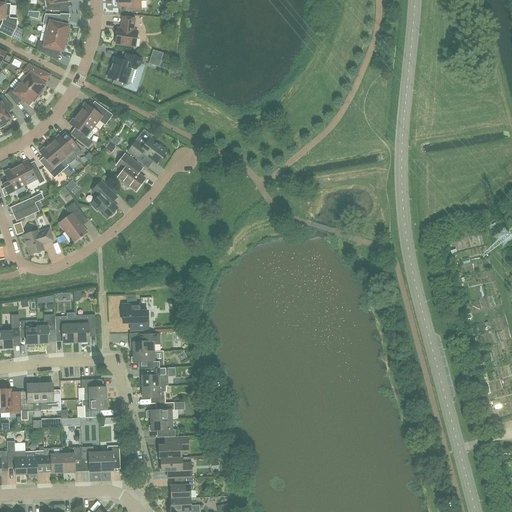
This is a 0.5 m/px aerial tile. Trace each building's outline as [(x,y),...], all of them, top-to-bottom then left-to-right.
[(60,11),(59,3),(71,2),(70,0),(47,0),(44,0),(45,11),(60,11)] [(118,0),(118,1),(118,7),(126,6),(126,10),(141,9),(140,2),(144,1),(145,0),(118,0)] [(10,18),(11,5),(0,3),(0,18),(2,19),(2,23),(0,27),(0,32),(11,38),(17,27),(17,19),(10,18)] [(68,40),(70,32),(68,31),(69,26),(58,23),(60,16),(45,15),(43,25),(48,26),(46,34),(68,40)] [(133,31),(135,19),(123,17),(121,30),(118,29),(116,44),(135,47),(137,39),(139,37),(137,34),(138,32),(133,31)] [(66,47),(68,40),(46,34),(44,43),(39,41),(36,51),(50,57),(52,49),(63,52),(64,47),(66,47)] [(153,51),(151,58),(161,60),(163,54),(153,51)] [(115,59),(108,79),(126,84),(131,69),(138,71),(142,60),(126,54),(123,61),(115,59)] [(161,60),(151,58),(149,64),(158,67),(161,60)] [(9,66),(2,62),(0,64),(0,68),(3,72),(9,66)] [(39,97),(44,91),(43,90),(46,86),(37,78),(43,72),(29,65),(23,72),(27,76),(22,83),(39,97)] [(39,97),(22,83),(13,93),(11,90),(7,94),(15,104),(20,99),(29,106),(32,102),(34,103),(39,97)] [(0,127),(1,129),(8,125),(7,123),(12,120),(6,110),(12,107),(3,95),(0,96),(0,127)] [(94,110),(85,103),(81,108),(82,109),(78,115),(94,127),(99,121),(105,126),(113,116),(98,105),(94,110)] [(94,127),(78,115),(74,120),(73,119),(69,124),(78,131),(74,138),(88,148),(93,142),(89,139),(94,134),(91,132),(94,127)] [(65,133),(60,137),(59,135),(54,139),(55,140),(50,145),(63,160),(68,166),(69,166),(67,165),(68,164),(81,152),(71,140),(65,133)] [(115,136),(110,142),(116,146),(120,140),(115,136)] [(155,143),(150,139),(145,146),(142,146),(136,142),(128,152),(138,159),(142,153),(156,164),(166,151),(161,147),(161,145),(157,142),(155,143)] [(105,148),(111,153),(115,148),(109,143),(105,148)] [(63,160),(50,145),(45,149),(44,148),(39,152),(47,161),(42,165),(54,179),(68,166),(63,160)] [(136,191),(145,180),(138,174),(142,169),(125,155),(117,165),(122,169),(122,172),(118,178),(124,182),(122,183),(123,186),(126,189),(129,188),(130,187),(136,191)] [(32,171),(27,160),(21,163),(22,164),(16,168),(25,186),(37,180),(39,185),(45,182),(38,168),(32,171)] [(25,186),(16,168),(10,171),(9,169),(4,172),(8,181),(5,183),(7,187),(5,188),(8,195),(25,186)] [(115,210),(117,209),(112,203),(117,198),(101,182),(92,191),(97,196),(97,199),(91,205),(97,211),(98,210),(107,219),(109,217),(111,217),(115,213),(115,210)] [(35,205),(32,198),(20,204),(23,210),(35,205)] [(41,202),(44,208),(49,205),(46,199),(41,202)] [(81,239),(83,237),(82,236),(87,233),(76,219),(82,214),(74,203),(65,209),(70,216),(59,224),(73,243),(80,238),(81,239)] [(17,222),(39,212),(35,205),(23,210),(13,214),(17,222)] [(53,242),(49,229),(38,233),(37,231),(24,236),(30,255),(35,253),(35,254),(37,254),(39,254),(41,253),(42,252),(42,251),(44,251),(42,245),(53,242)] [(141,312),(141,304),(122,305),(123,324),(134,323),(134,331),(148,330),(147,312),(141,312)] [(63,343),(76,343),(75,325),(75,317),(75,313),(67,313),(67,317),(55,318),(56,337),(63,336),(63,343)] [(38,344),(49,344),(48,330),(55,330),(55,315),(44,315),(44,327),(37,327),(38,344)] [(76,343),(89,342),(88,327),(95,327),(95,316),(75,317),(75,325),(76,343)] [(34,345),(38,344),(37,327),(37,321),(19,322),(19,327),(19,331),(26,330),(27,348),(34,348),(34,345)] [(13,349),(13,347),(20,347),(19,336),(19,331),(19,327),(12,327),(5,328),(1,328),(1,332),(2,349),(13,349)] [(133,353),(154,352),(154,342),(159,342),(159,335),(143,335),(144,342),(138,342),(129,343),(129,349),(133,349),(133,353)] [(141,370),(155,369),(157,369),(164,369),(163,352),(154,352),(133,353),(133,362),(132,362),(132,363),(141,363),(141,370)] [(142,387),(166,387),(166,383),(164,381),(164,369),(157,369),(155,369),(155,376),(142,376),(142,387)] [(84,400),(107,399),(106,387),(97,388),(95,386),(95,380),(81,381),(81,389),(84,389),(84,400)] [(53,397),(53,384),(40,385),(41,411),(48,411),(61,411),(61,410),(60,402),(60,396),(53,397)] [(21,421),(28,421),(28,412),(34,412),(34,411),(41,411),(40,385),(27,385),(27,398),(20,398),(21,418),(21,421)] [(165,403),(165,392),(166,392),(166,387),(142,387),(142,398),(156,398),(156,404),(158,404),(165,403)] [(18,413),(18,402),(17,392),(11,392),(11,390),(7,390),(5,388),(1,389),(0,390),(0,405),(0,414),(10,413),(10,415),(18,414),(18,413)] [(107,411),(107,399),(84,400),(82,400),(82,406),(84,406),(85,410),(85,418),(91,418),(91,411),(107,411)] [(149,421),(172,420),(172,411),(174,411),(174,403),(165,403),(158,404),(158,411),(147,411),(147,418),(149,417),(149,421)] [(173,430),(172,420),(149,421),(150,431),(159,431),(159,438),(164,438),(175,437),(175,430),(173,430)] [(189,451),(188,437),(175,437),(164,438),(165,446),(159,446),(160,446),(160,458),(160,459),(182,458),(181,452),(189,451)] [(15,452),(14,442),(7,442),(7,452),(8,459),(15,459),(15,475),(26,475),(26,457),(25,452),(25,451),(15,452)] [(101,472),(113,471),(113,459),(120,459),(119,446),(107,447),(107,453),(100,453),(101,472)] [(93,453),(93,447),(81,448),(82,460),(89,460),(89,472),(101,472),(100,453),(93,453)] [(63,473),(75,473),(75,460),(82,460),(81,448),(69,448),(69,454),(62,454),(63,473)] [(44,474),(44,462),(43,449),(40,449),(39,450),(39,452),(37,452),(35,452),(25,452),(26,457),(26,475),(29,475),(30,478),(36,477),(36,474),(37,474),(44,474)] [(56,455),(55,449),(43,449),(44,462),(51,462),(51,474),(63,473),(62,454),(56,455)] [(182,464),(182,458),(160,459),(162,459),(162,471),(161,471),(161,472),(177,471),(177,479),(185,479),(192,479),(191,463),(182,464)] [(171,499),(190,499),(190,491),(194,491),(194,478),(192,479),(185,479),(185,486),(171,486),(171,499)] [(190,499),(171,499),(171,511),(179,511),(186,511),(199,511),(199,505),(191,506),(190,499)]
